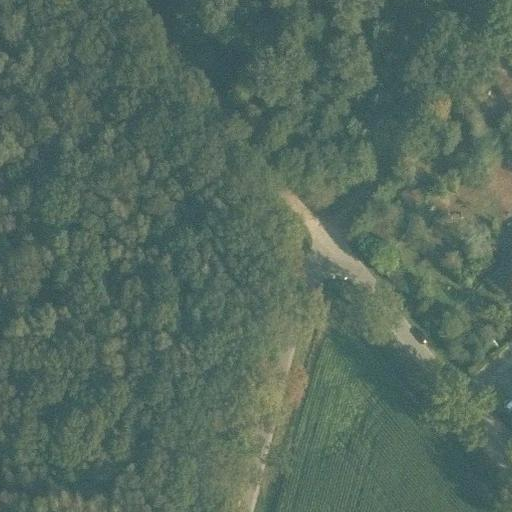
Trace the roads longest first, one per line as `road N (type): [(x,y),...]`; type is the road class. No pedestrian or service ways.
road 1 (unclassified): [(511,462),(326,238),(298,288),(248,511)]
road 2 (track): [(135,0),(326,238)]
road 3 (track): [(501,0),(326,238)]
road 4 (track): [(248,511),(0,409)]
